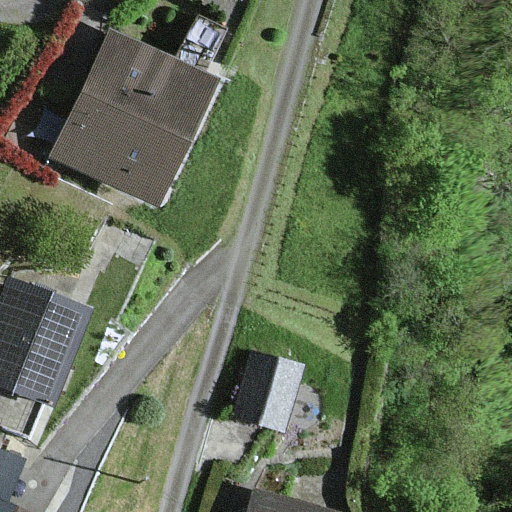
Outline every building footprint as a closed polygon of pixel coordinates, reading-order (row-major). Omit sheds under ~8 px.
[(210,81),(112,34),(55,153),(153,200),(210,81)] [(85,313),(8,283),(0,302),(0,381),(50,401),(85,313)] [(297,370),(254,356),(235,412),(278,426),(297,370)] [(0,497),(18,460),(0,451),(0,511),(22,511),(0,501),(0,497)] [(314,511),(254,493),(248,511),(314,511)]
